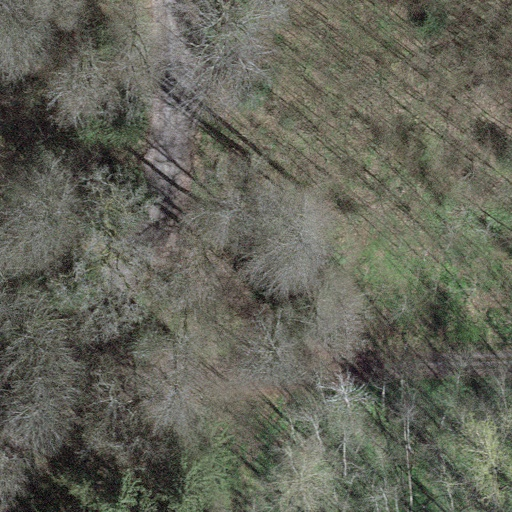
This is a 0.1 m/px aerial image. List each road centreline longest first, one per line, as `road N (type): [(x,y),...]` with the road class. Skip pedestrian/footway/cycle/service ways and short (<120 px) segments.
road 1 (track): [(156,0),(166,87),(127,240),(55,379),(0,431)]
road 2 (track): [(55,379),(511,374)]
